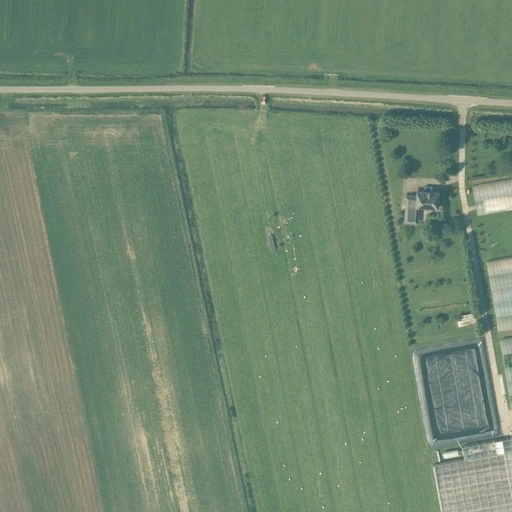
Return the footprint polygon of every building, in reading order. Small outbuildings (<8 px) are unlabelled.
[(476,214),(511,208),(511,178),(472,184),(476,214)] [(419,207),(438,208),(440,192),(417,191),(417,197),(406,196),(405,211),(418,211),(419,207)] [(511,255),(486,260),(496,329),(511,326),(511,255)] [(511,336),(499,339),(510,408),(511,407),(511,336)] [(433,464),(441,511),(511,511),(511,436),(462,446),(464,458),(433,464)]
